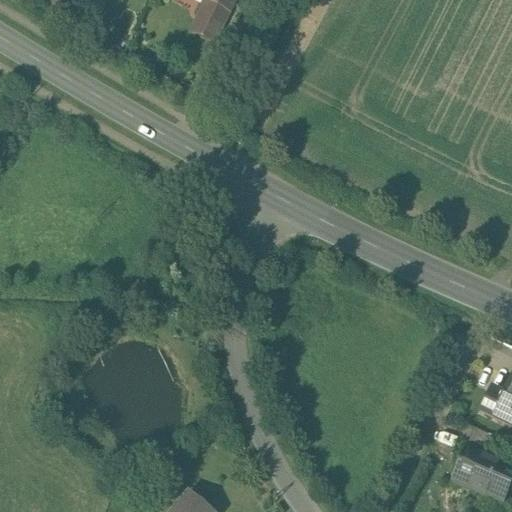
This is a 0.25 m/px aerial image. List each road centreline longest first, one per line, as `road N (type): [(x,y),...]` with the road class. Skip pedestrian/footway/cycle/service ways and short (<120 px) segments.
road 1 (residential): [(277,197),(241,272),(234,332),(246,387),(287,481),(313,511)]
road 2 (secondary): [(277,197),(0,37)]
road 3 (secondary): [(511,309),(277,197)]
road 4 (track): [(181,146),(267,0)]
